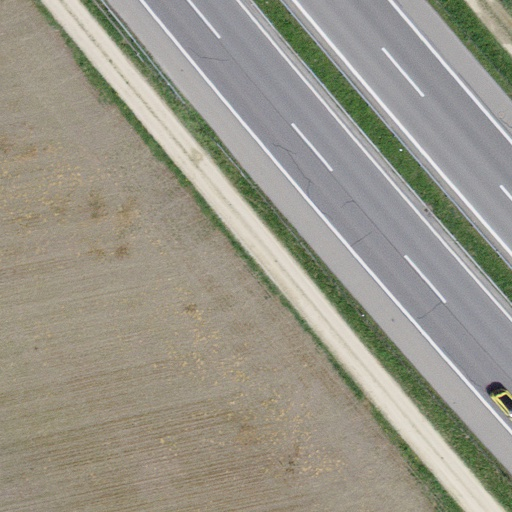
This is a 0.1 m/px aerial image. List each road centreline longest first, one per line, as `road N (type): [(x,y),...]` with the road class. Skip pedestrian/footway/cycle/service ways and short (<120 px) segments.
road 1 (track): [(475,511),(48,0)]
road 2 (motorway): [(192,0),(425,290),(511,385)]
road 3 (motorway): [(511,202),(339,0)]
